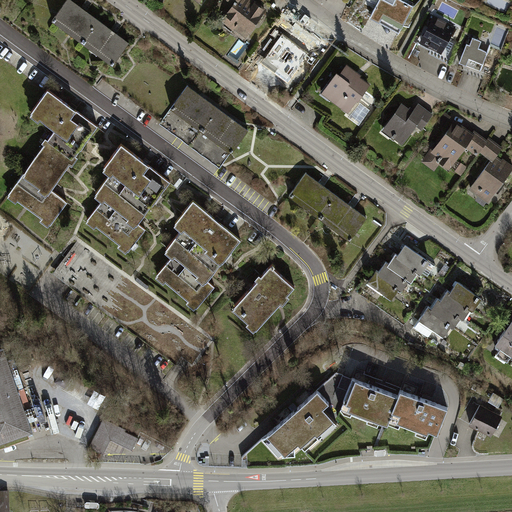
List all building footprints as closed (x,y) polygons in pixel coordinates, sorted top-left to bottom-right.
[(70,0),(66,0),(52,21),(82,43),(99,20),(70,0)] [(232,0),(236,2),(227,14),(235,20),(233,24),(247,34),(263,12),(247,0),(246,0),(244,3),(240,0),(232,0)] [(395,0),(392,5),(383,0),(379,0),(371,17),(400,32),(414,7),(400,0),(395,0)] [(455,28),(433,17),(419,44),(441,55),(455,28)] [(99,20),(82,43),(113,64),(129,42),(99,20)] [(270,58),(295,74),(317,42),(292,25),(270,58)] [(490,44),(470,37),(460,63),(481,71),(490,44)] [(347,65),(340,74),(338,72),(332,81),(336,84),(328,95),(348,110),(363,88),(365,89),(369,84),(355,74),(357,72),(347,65)] [(187,85),(171,108),(201,130),(218,107),(187,85)] [(56,129),(10,192),(51,222),(66,201),(50,189),(66,168),(97,126),(72,108),(48,90),(32,111),(56,129)] [(402,104),(384,129),(404,143),(417,123),(422,127),(431,114),(419,105),(414,112),(402,104)] [(218,107),(201,130),(232,151),(248,129),(218,107)] [(444,112),(438,121),(445,126),(451,117),(444,112)] [(169,113),(162,124),(198,148),(205,138),(169,113)] [(440,156),(437,160),(450,169),(466,146),(477,154),(480,150),(487,140),(475,132),(474,134),(466,129),(465,130),(454,122),(433,151),(440,156)] [(489,138),(487,140),(480,150),(492,159),(474,184),(480,188),(478,190),(490,199),(511,167),(511,165),(503,160),(501,163),(494,158),(502,147),(489,138)] [(105,198),(88,218),(128,250),(145,229),(138,223),(141,219),(156,200),(170,182),(146,163),(121,144),(107,162),(104,165),(112,171),(96,191),(105,198)] [(306,173),(289,195),(320,217),(336,195),(306,173)] [(336,195),(320,217),(351,239),(367,216),(336,195)] [(175,254),(158,274),(197,307),(214,286),(207,281),(210,277),(226,258),(241,241),(217,221),(193,201),(178,219),(176,222),(183,228),(167,247),(175,254)] [(406,244),(399,254),(419,267),(422,269),(428,259),(406,244)] [(396,253),(390,263),(409,275),(412,277),(419,267),(399,254),(396,253)] [(387,261),(380,271),(399,283),(402,285),(409,275),(390,263),(387,261)] [(270,265),(235,305),(242,312),(240,314),(257,329),(294,287),(270,265)] [(377,269),(369,281),(391,296),(399,283),(380,271),(377,269)] [(457,282),(451,291),(470,305),(473,306),(480,296),(457,282)] [(448,290),(441,300),(460,313),(463,314),(470,305),(451,291),(448,290)] [(438,298),(432,308),(451,321),(454,323),(460,313),(441,300),(438,298)] [(428,305),(414,326),(428,336),(435,326),(443,332),(451,321),(432,308),(428,305)] [(511,322),(496,346),(511,357),(511,322)] [(5,349),(0,350),(0,444),(33,433),(5,349)] [(398,396),(354,379),(345,403),(352,405),(349,414),(370,422),(373,414),(389,420),(391,414),(401,418),(399,423),(418,430),(419,426),(438,434),(448,408),(400,390),(398,396)] [(37,387),(20,394),(32,426),(49,419),(37,387)] [(317,390),(262,439),(280,459),(298,443),(301,446),(315,434),(317,436),(334,422),(322,409),(329,403),(317,390)] [(480,405),(470,423),(492,435),(502,417),(480,405)] [(104,418),(89,448),(104,455),(111,440),(132,450),(138,438),(125,431),(126,429),(104,418)] [(9,489),(0,489),(0,511),(9,511),(9,489)]
